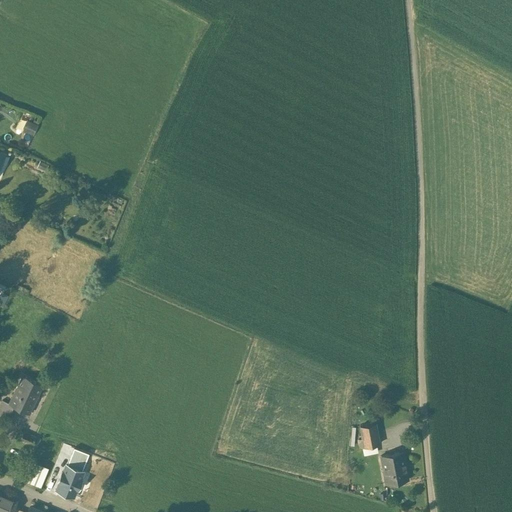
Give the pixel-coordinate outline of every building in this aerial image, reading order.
[(39,120),(29,116),(24,127),(35,131),(39,120)] [(0,166),(9,148),(0,144),(0,166)] [(43,385),(23,375),(12,397),(9,403),(14,406),(21,410),(29,413),(43,385)] [(0,414),(9,418),(14,406),(9,403),(3,400),(0,405),(0,414)] [(383,442),(378,421),(363,424),(368,445),(383,442)] [(74,447),(67,465),(82,471),(89,453),(74,447)] [(386,483),(407,479),(401,451),(380,455),(386,483)] [(47,469),(30,463),(24,480),(40,486),(47,469)] [(67,465),(66,464),(63,472),(62,472),(58,481),(60,481),(57,489),(73,496),(76,488),(78,488),(82,479),(80,479),(83,471),(82,471),(67,465)] [(12,499),(0,493),(0,511),(11,511),(14,506),(16,500),(12,499)]
